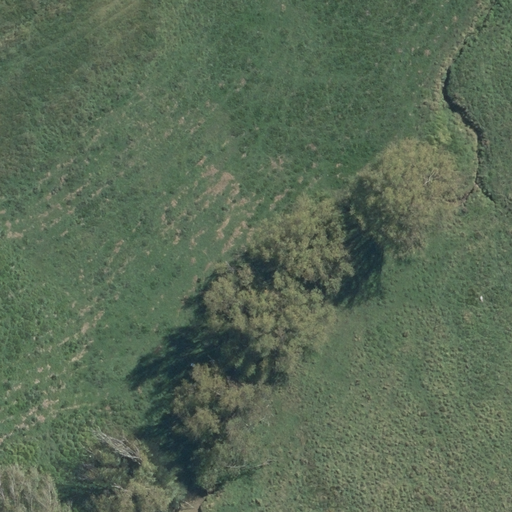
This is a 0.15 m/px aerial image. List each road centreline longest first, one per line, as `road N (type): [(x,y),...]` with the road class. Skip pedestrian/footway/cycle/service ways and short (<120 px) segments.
road 1 (unknown): [(102,0),(136,99),(221,186),(511,405)]
road 2 (unknown): [(0,202),(136,99)]
